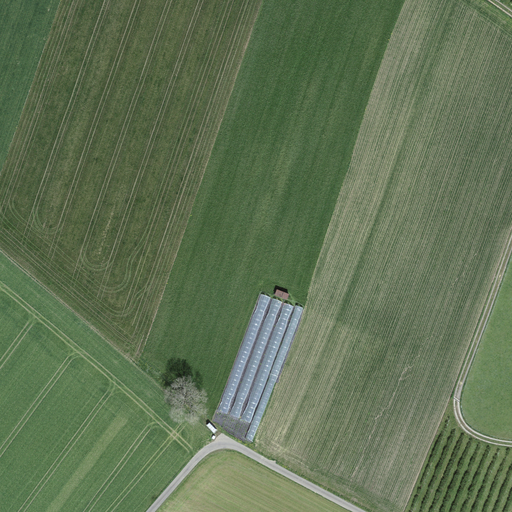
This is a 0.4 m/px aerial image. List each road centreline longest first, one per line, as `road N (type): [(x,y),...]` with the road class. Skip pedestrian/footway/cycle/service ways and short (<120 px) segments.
road 1 (track): [(222,443),(0,253)]
road 2 (unclassified): [(150,511),(205,450),(222,443),(360,511)]
road 3 (track): [(511,243),(455,400),(467,431),(511,443)]
